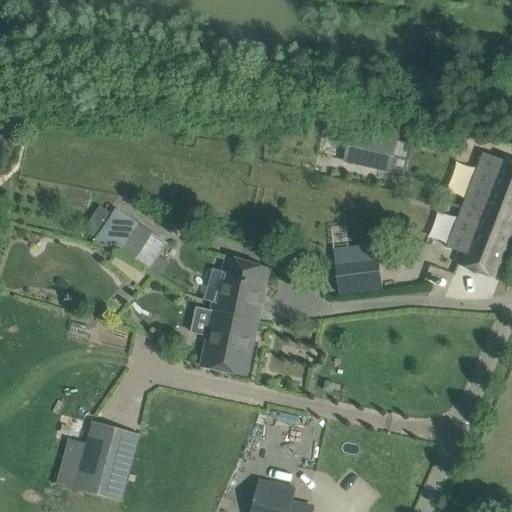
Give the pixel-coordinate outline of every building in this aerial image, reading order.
[(311,148),(312,128),(300,128),(300,147),(311,148)] [(351,133),(345,160),(390,171),(397,144),(351,133)] [(414,136),(411,149),(435,153),(438,140),(414,136)] [(462,207),(466,209),(462,218),(459,217),(447,247),(462,253),(457,264),(495,279),(511,235),(511,161),(499,156),(498,158),(487,154),(481,169),(477,168),(462,207)] [(88,221),(99,226),(107,209),(96,204),(88,221)] [(104,226),(92,243),(109,248),(122,252),(150,270),(166,246),(125,216),(116,209),(104,226)] [(408,262),(427,268),(435,245),(415,238),(408,262)] [(350,255),(335,257),(340,294),(382,288),(379,261),(351,264),(350,255)] [(213,269),(207,287),(220,290),(216,303),(214,309),(259,319),(265,292),(269,270),(250,266),(228,261),(225,273),(213,269)] [(196,311),(191,334),(206,337),(200,367),(227,373),(247,377),(258,323),(259,319),(214,309),(214,311),(197,308),(196,311)] [(140,435),(93,422),(74,490),(121,503),(140,435)] [(291,511),(296,489),(259,480),(251,511),(291,511)]
